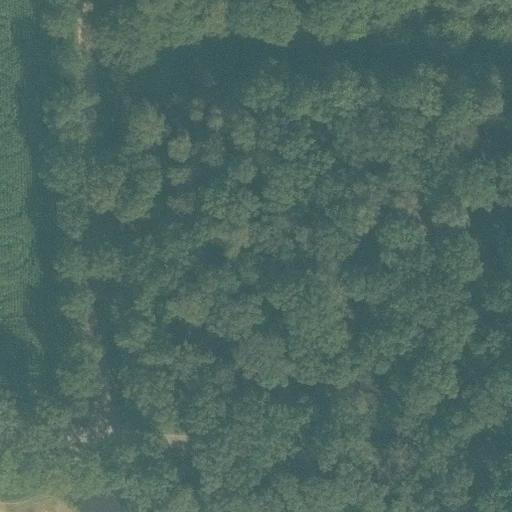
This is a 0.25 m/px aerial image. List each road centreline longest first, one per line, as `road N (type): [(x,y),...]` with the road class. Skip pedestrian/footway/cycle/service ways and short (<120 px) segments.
road 1 (unclassified): [(511,471),(0,432)]
road 2 (track): [(86,438),(81,0)]
